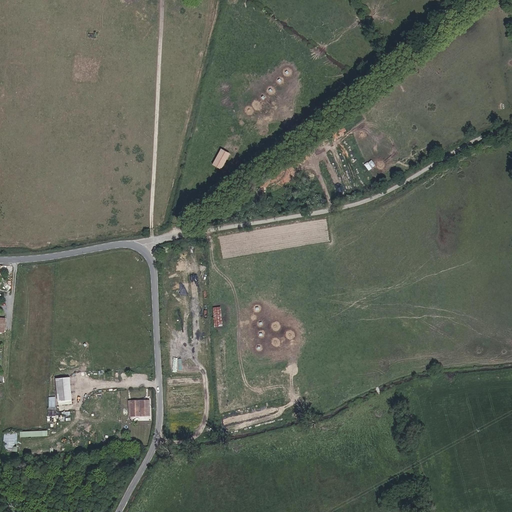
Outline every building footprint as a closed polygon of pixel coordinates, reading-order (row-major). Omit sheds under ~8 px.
[(195,173),(202,147),(190,144),(184,170),(195,173)] [(244,163),(246,161),(247,159),(248,157),(239,153),(237,157),(231,154),(221,149),(213,144),(209,151),(209,152),(205,160),(236,177),(241,170),(242,168),(243,165),(244,163)] [(372,159),(366,164),(370,170),(377,165),(372,159)] [(223,306),(215,306),(215,326),(224,326),(223,306)] [(72,400),(70,377),(56,379),(58,401),(72,400)] [(150,416),(150,400),(129,401),(129,416),(150,416)] [(3,451),(19,452),(20,433),(5,432),(3,451)]
